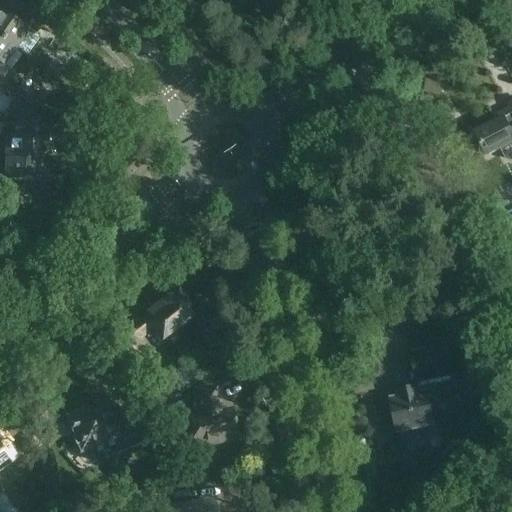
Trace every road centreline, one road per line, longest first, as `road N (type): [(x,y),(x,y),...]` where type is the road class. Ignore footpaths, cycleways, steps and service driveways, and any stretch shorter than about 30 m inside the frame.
road 1 (secondary): [(332,511),(276,258),(250,198)]
road 2 (track): [(360,50),(511,335)]
road 3 (residential): [(0,335),(185,186)]
road 4 (secondary): [(261,122),(434,0)]
road 5 (secondary): [(200,112),(94,0)]
